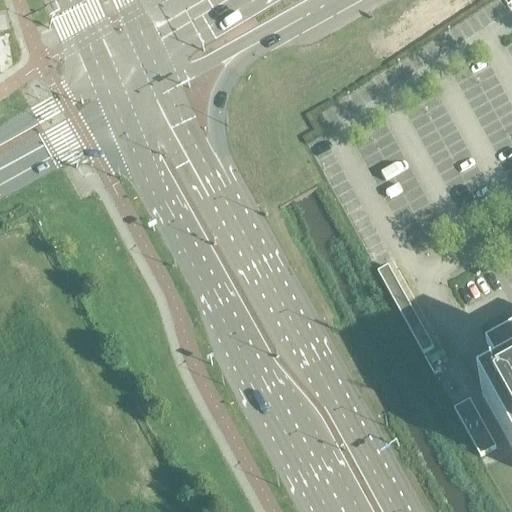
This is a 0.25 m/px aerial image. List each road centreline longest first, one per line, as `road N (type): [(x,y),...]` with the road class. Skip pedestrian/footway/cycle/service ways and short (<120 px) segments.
road 1 (secondary): [(117,113),(329,511)]
road 2 (secondary): [(402,511),(229,210)]
road 3 (secondary): [(229,210),(235,181),(214,130),(218,97),(236,64),(301,19)]
road 4 (tertiary): [(165,88),(281,21),(301,19)]
road 5 (secondary): [(229,210),(165,88)]
road 6 (tertiary): [(0,179),(117,113)]
road 7 (tertiary): [(104,80),(0,144)]
